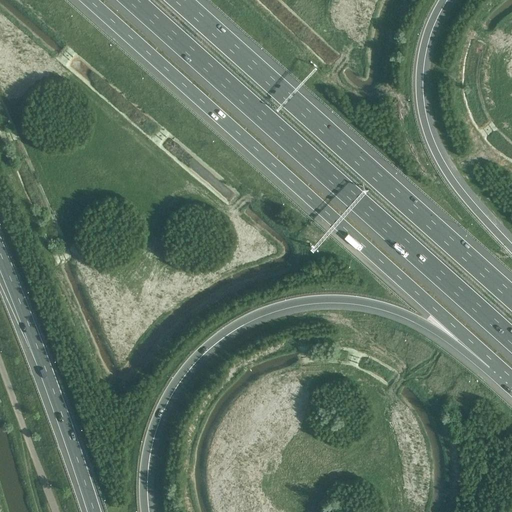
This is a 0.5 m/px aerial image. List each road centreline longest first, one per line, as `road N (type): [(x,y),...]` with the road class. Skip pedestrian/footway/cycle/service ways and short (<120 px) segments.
road 1 (motorway): [(86,0),(497,367)]
road 2 (motorway): [(132,0),(511,339)]
road 3 (motorway): [(144,511),(144,453),(169,385),(210,340),(259,311),(311,299),(371,303),(421,320),(497,367)]
road 4 (motorway): [(511,299),(177,0)]
road 5 (motorway): [(511,249),(452,183),(420,114),(418,64),(442,0)]
road 6 (motorway): [(0,253),(94,511)]
